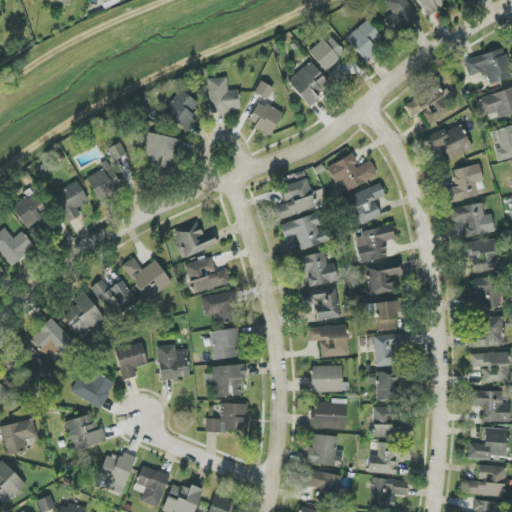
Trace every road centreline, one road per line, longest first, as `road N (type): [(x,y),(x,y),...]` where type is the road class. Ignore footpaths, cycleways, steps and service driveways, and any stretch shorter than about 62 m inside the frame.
road 1 (residential): [(0,319),(88,250),(174,202),(312,145),(415,64),(511,5)]
road 2 (residential): [(363,106),(409,176),(428,252),(440,362),(430,511)]
road 3 (residential): [(232,179),(273,318),(279,373),(272,480),(262,511)]
road 4 (residential): [(141,422),(167,446),(272,480)]
